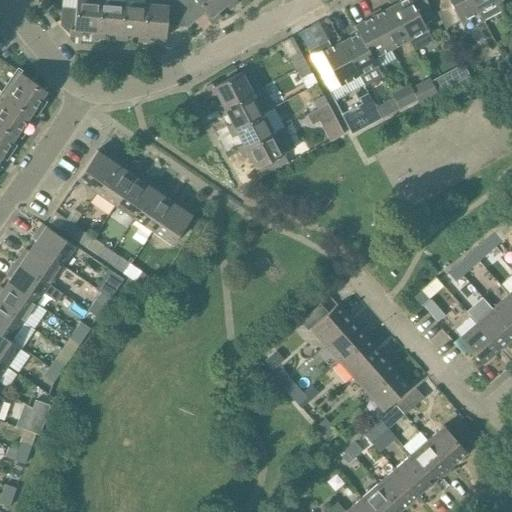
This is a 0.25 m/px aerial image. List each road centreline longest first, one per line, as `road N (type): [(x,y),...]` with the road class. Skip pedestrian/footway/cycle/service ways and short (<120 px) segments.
road 1 (residential): [(79,92),(126,90),(304,7)]
road 2 (residential): [(486,410),(358,268)]
road 3 (residential): [(0,210),(79,92)]
